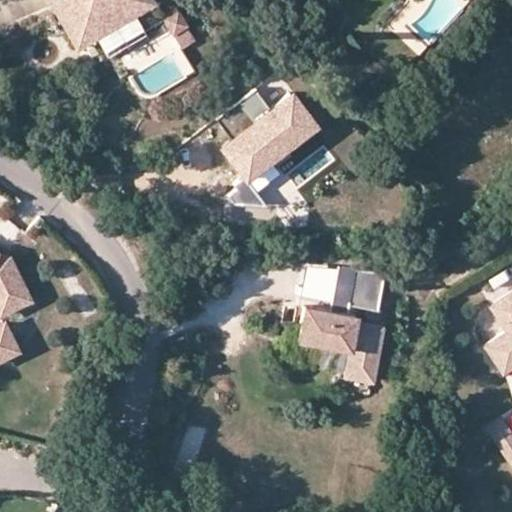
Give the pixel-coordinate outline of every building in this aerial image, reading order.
[(153,3),(150,0),(47,0),(59,20),(74,48),(153,3)] [(176,11),(164,19),(182,48),(195,40),(176,11)] [(318,121),(290,85),(266,103),(227,131),(214,141),(242,178),(318,121)] [(255,87),(215,117),(227,131),(266,103),(255,87)] [(0,248),(0,299),(7,315),(41,299),(20,256),(0,248)] [(511,288),(489,304),(506,330),(485,344),(502,370),(511,362),(511,288)] [(304,302),(298,335),(349,345),(344,372),(372,377),(382,323),(354,317),(355,312),(304,302)] [(11,320),(0,324),(0,360),(24,349),(11,320)] [(501,417),(487,426),(495,438),(509,429),(501,417)] [(495,438),(505,454),(511,449),(511,433),(509,429),(495,438)]
